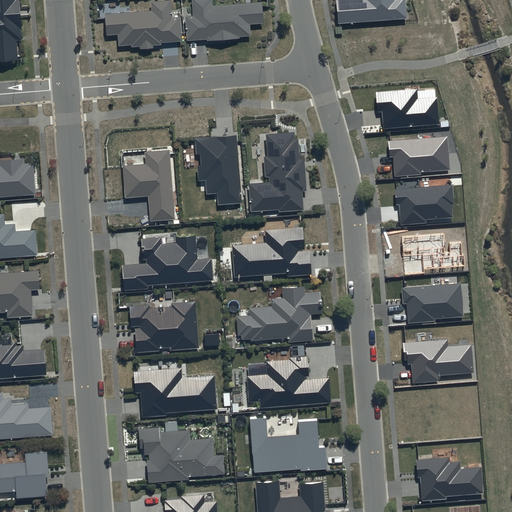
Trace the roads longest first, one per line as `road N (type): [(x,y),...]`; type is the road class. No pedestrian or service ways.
road 1 (residential): [(376,511),(351,195),(315,69)]
road 2 (residential): [(98,511),(66,89)]
road 3 (residential): [(315,69),(66,89)]
